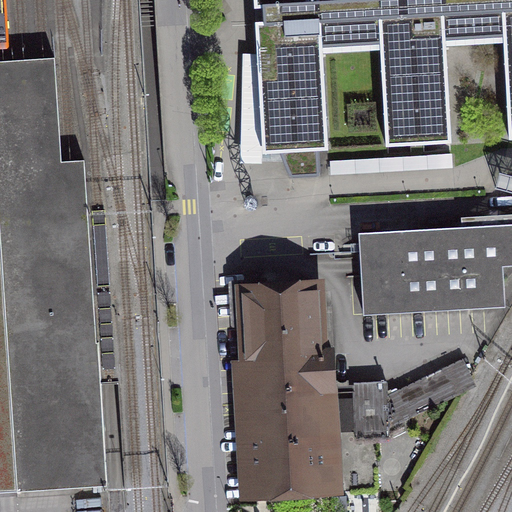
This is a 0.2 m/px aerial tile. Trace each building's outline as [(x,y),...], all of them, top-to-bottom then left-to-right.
[(511,0),(257,0),(257,2),(258,22),(260,53),(263,106),(265,151),(280,151),(284,162),(290,178),(320,175),(318,147),(328,147),(322,44),(381,41),(387,143),(452,141),(449,89),(446,37),(506,33),(511,135),(511,0)] [(241,161),(284,162),(280,151),(265,151),(263,106),(260,53),(242,52),(241,161)] [(3,60),(0,60),(0,235),(17,491),(106,484),(83,160),(70,161),(61,161),(54,57),(44,57),(24,59),(13,59),(3,60)] [(511,231),(358,241),(363,319),(504,311),(502,269),(511,268),(511,231)] [(330,281),(231,286),(237,409),(240,495),(340,490),(330,281)] [(388,427),(473,384),(461,359),(386,395),(384,380),(353,383),(355,439),(389,436),(388,427)] [(345,498),(334,498),(335,509),(345,509),(345,498)] [(270,511),(256,503),(251,511),(270,511)]
